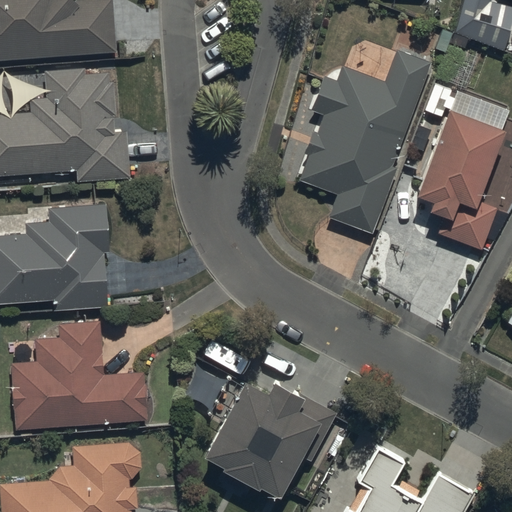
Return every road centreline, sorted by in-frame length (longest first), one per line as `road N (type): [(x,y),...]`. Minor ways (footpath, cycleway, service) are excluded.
road 1 (residential): [(511,422),(256,280),(221,231),(218,206)]
road 2 (residential): [(218,206),(189,152),(179,0)]
road 3 (residential): [(272,0),(275,23),(239,141)]
